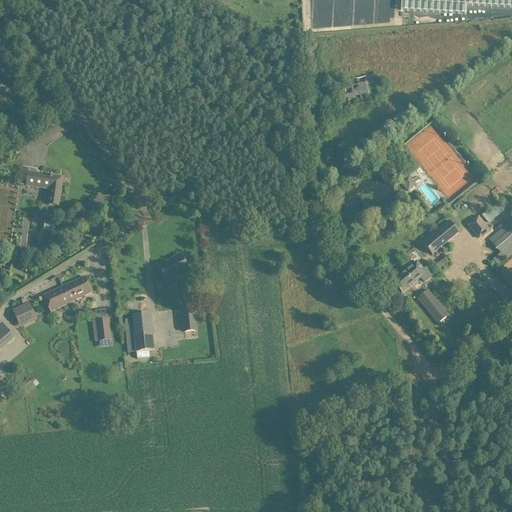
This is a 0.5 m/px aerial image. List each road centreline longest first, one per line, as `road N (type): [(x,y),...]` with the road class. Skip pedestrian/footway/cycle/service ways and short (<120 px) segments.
road 1 (track): [(423,382),(410,345),(251,138),(27,0)]
road 2 (unclassified): [(127,183),(6,0)]
